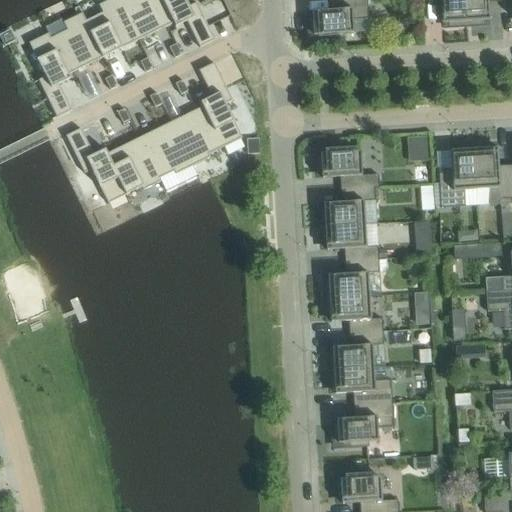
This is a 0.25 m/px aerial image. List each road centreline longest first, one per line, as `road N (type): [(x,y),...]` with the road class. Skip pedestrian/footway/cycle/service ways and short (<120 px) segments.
road 1 (residential): [(305,511),(282,127)]
road 2 (residential): [(278,43),(222,49),(47,135)]
road 3 (unclassified): [(511,57),(280,71)]
road 4 (unclassified): [(282,127),(511,112)]
road 5 (residential): [(0,394),(33,511)]
